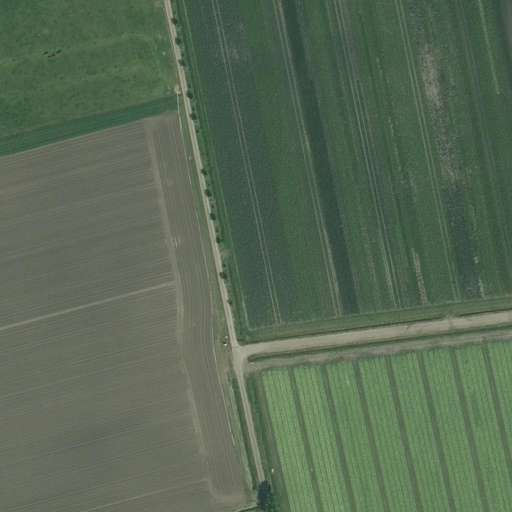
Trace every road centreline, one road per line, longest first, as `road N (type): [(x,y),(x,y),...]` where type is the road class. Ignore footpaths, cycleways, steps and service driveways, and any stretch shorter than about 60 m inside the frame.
road 1 (unclassified): [(272,511),(167,0)]
road 2 (track): [(511,318),(237,351)]
